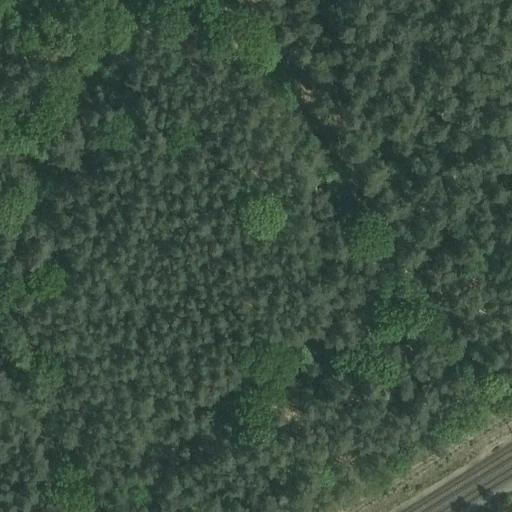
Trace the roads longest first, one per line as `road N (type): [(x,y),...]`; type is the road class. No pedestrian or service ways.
road 1 (track): [(254,0),(495,404)]
road 2 (track): [(511,394),(320,511)]
